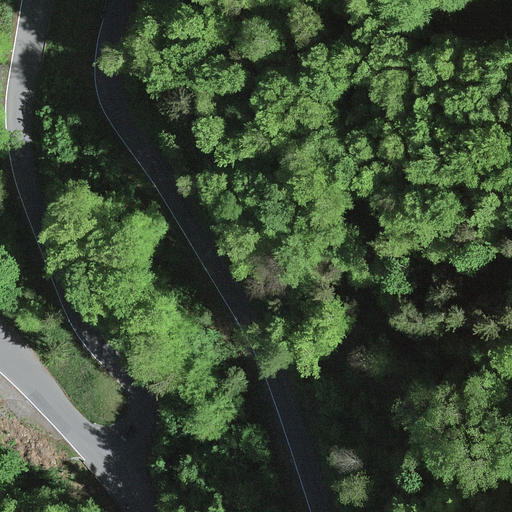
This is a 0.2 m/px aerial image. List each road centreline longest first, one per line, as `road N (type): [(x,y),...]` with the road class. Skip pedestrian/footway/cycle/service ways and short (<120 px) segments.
road 1 (tertiary): [(325,511),(269,349),(116,90),(112,44),(123,0)]
road 2 (tertiary): [(34,0),(22,81),(24,157),(87,319),(148,390),(145,420),(117,465)]
road 3 (secondary): [(0,339),(117,465)]
